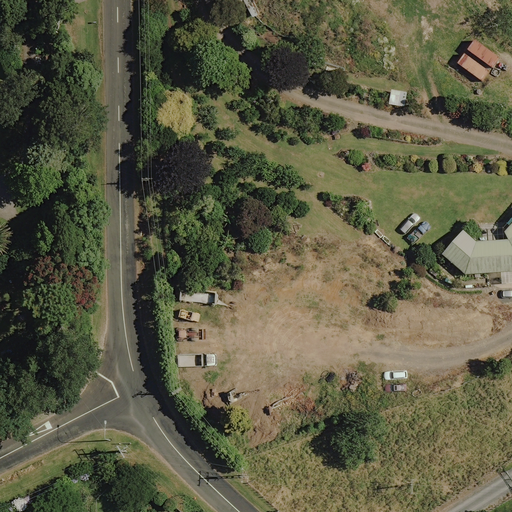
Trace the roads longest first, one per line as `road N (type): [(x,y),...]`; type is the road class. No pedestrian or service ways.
road 1 (unclassified): [(116,0),(122,300),(138,387)]
road 2 (unclassified): [(138,387),(171,445),(239,511)]
road 3 (unclassified): [(0,459),(138,387)]
